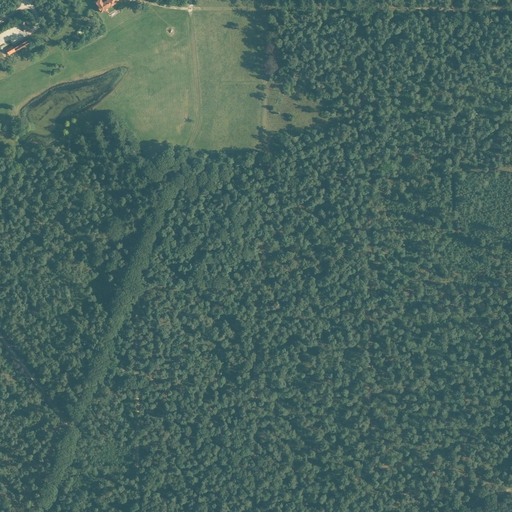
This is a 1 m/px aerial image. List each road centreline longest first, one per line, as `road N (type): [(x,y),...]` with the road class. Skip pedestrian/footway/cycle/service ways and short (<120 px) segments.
road 1 (track): [(187,0),(197,118),(128,291),(132,511)]
road 2 (track): [(511,7),(188,9),(122,0),(51,41),(23,0)]
road 3 (track): [(375,0),(371,511)]
road 4 (track): [(267,9),(252,511)]
road 5 (track): [(258,291),(128,291),(35,511)]
road 6 (track): [(454,0),(450,221)]
